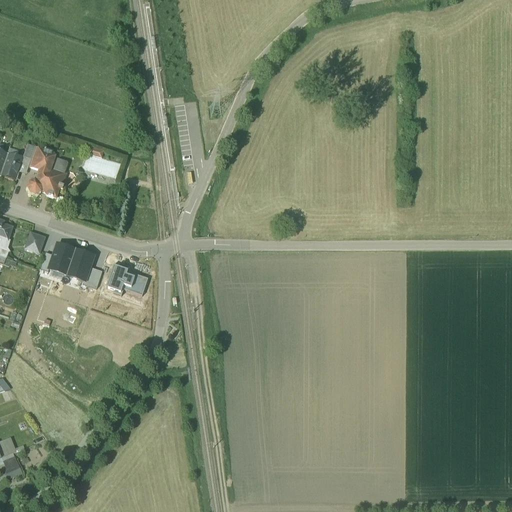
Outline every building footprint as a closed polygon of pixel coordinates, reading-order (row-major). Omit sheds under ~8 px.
[(35,149),(27,147),(23,159),(30,161),(31,161),(32,157),(34,152),(35,149)] [(103,154),(86,149),(84,155),(101,160),(103,154)] [(55,160),(52,155),(43,152),(40,154),(34,152),(32,157),(43,160),(39,172),(35,183),(34,183),(29,185),(28,190),(30,195),(35,197),(40,195),(41,193),(45,195),(46,197),(54,199),(56,198),(59,191),(60,188),(62,188),(65,178),(64,175),(67,165),(66,164),(55,160)] [(23,161),(7,156),(1,174),(16,180),(23,161)] [(43,160),(32,157),(31,161),(30,161),(28,169),(39,172),(43,160)] [(4,223),(0,221),(0,258),(5,261),(8,254),(5,250),(12,229),(3,226),(4,223)] [(44,240),(31,235),(25,250),(39,255),(44,240)] [(66,278),(75,252),(58,246),(54,258),(49,272),(66,278)] [(93,258),(75,252),(66,278),(84,283),(89,269),(93,258)] [(49,272),(54,258),(45,255),(40,271),(48,274),(49,272)] [(14,264),(5,261),(3,267),(9,269),(9,267),(13,268),(14,264)] [(123,292),(129,294),(134,280),(128,278),(130,272),(114,266),(106,288),(108,289),(107,291),(113,293),(112,295),(121,298),(123,292)] [(102,274),(89,269),(84,283),(83,286),(96,291),(96,290),(102,274)] [(148,281),(135,277),(134,280),(129,294),(142,298),(148,281)] [(9,440),(0,443),(0,458),(1,460),(15,455),(9,440)] [(14,460),(3,464),(7,471),(17,467),(14,460)] [(21,476),(17,467),(7,471),(4,473),(8,482),(21,476)]
